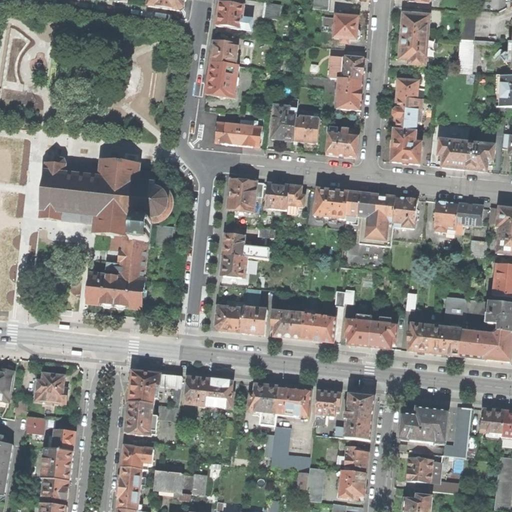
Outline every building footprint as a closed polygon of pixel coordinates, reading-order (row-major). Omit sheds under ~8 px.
[(184,7),(185,0),(148,0),(148,6),(179,11),(184,7)] [(313,0),(313,10),(323,11),(329,11),(329,0),(313,0)] [(242,30),(243,20),(245,7),(220,3),(219,14),(217,26),(226,28),(226,29),(232,29),(233,29),(242,30)] [(280,5),(266,3),(264,17),(278,19),(280,5)] [(462,12),(460,40),(473,41),(475,12),(462,12)] [(403,38),(428,40),(429,30),(430,17),(415,16),(414,17),(404,16),(403,27),(403,38)] [(358,18),(336,17),(336,19),(335,33),(334,39),(341,39),(341,44),(348,44),(349,40),(357,41),(360,39),(360,33),(357,30),(358,24),(358,18)] [(322,32),(335,33),(336,19),(325,18),(323,20),(322,32)] [(253,21),(243,20),(242,30),(252,32),(253,21)] [(427,50),(428,40),(403,38),(402,49),(401,60),(410,61),(410,65),(426,66),(427,50)] [(460,40),(458,74),(469,75),(471,75),(473,41),(460,40)] [(213,51),(211,64),(237,67),(239,54),(238,54),(239,46),(214,43),(213,51)] [(365,60),(345,58),(344,60),(343,80),(364,81),(364,71),(365,60)] [(338,79),(343,80),(344,60),(332,59),(330,79),(338,79)] [(237,67),(211,64),(210,77),(207,95),(218,97),(218,98),(226,99),(226,98),(235,99),(240,68),(237,67)] [(511,76),(502,76),(500,108),(506,108),(511,108),(511,76)] [(336,109),(361,111),(362,97),(364,81),(343,80),(338,79),(336,109)] [(419,83),(399,81),(398,90),(398,99),(418,101),(419,83)] [(418,101),(398,99),(397,105),(397,109),(394,112),(394,116),(396,119),(396,121),(405,122),(412,123),(412,122),(418,123),(421,123),(423,101),(418,101)] [(298,117),(297,117),(298,108),(290,107),(290,109),(275,107),(274,122),(273,122),(273,129),(272,140),(283,141),(295,143),(297,120),(298,117)] [(297,120),(295,143),(306,144),(318,145),(320,120),(301,118),(300,120),(297,120)] [(405,122),(396,121),(395,130),(417,132),(418,123),(412,122),(412,123),(405,122)] [(240,126),(218,124),(217,133),(216,144),(238,146),(240,126)] [(254,128),(240,126),(238,146),(249,147),(260,148),(262,129),(254,128)] [(338,134),(329,133),(327,156),(357,159),(358,147),(359,137),(349,136),(350,131),(343,130),(343,134),(338,134)] [(417,132),(395,130),(394,140),(392,142),(391,149),(393,151),(392,162),(406,164),(420,166),(422,145),(416,144),(417,132)] [(510,151),(511,139),(511,136),(504,135),(502,150),(510,151)] [(468,145),(441,142),(439,157),(440,157),(439,162),(443,163),(443,168),(453,169),(465,171),(468,145)] [(495,148),(468,145),(465,171),(475,172),(488,173),(488,167),(493,168),(495,148)] [(56,165),(48,164),(47,171),(47,178),(45,191),(44,206),(43,212),(42,220),(63,222),(64,222),(97,225),(95,236),(98,236),(98,234),(115,236),(124,237),(124,240),(133,241),(151,242),(152,242),(154,223),(158,222),(162,221),(166,219),(170,217),(172,213),(175,209),(176,204),(176,200),(174,195),(172,190),(168,186),(162,183),(158,182),(159,172),(140,170),(140,164),(140,162),(137,161),(137,164),(124,162),(125,160),(122,160),(122,162),(106,161),(106,159),(103,158),(102,170),(69,166),(66,160),(59,159),(56,165)] [(173,179),(176,174),(171,170),(166,167),(163,172),(173,179)] [(256,197),(257,184),(231,181),(230,194),(228,211),(238,212),(238,213),(246,213),(254,214),(256,197)] [(264,184),(257,184),(256,197),(262,198),(264,184)] [(278,186),(269,185),(266,210),(287,212),(288,206),(290,187),(278,186)] [(290,187),(288,206),(299,207),(304,208),(306,193),(302,193),(302,188),(295,188),(290,187)] [(318,190),(315,218),(346,221),(347,217),(349,193),(333,192),(318,190)] [(347,217),(358,218),(359,206),(370,207),(371,196),(349,193),(347,217)] [(374,196),(371,196),(370,207),(368,219),(363,218),(360,245),(376,247),(378,227),(380,228),(384,197),(374,196)] [(396,199),(384,197),(380,228),(393,229),(393,228),(396,199)] [(407,200),(396,199),(393,228),(414,230),(414,226),(415,226),(418,201),(407,200)] [(455,234),(458,205),(448,204),(438,203),(435,232),(455,234)] [(458,205),(455,234),(462,235),(462,226),(481,228),(483,208),(470,207),(458,205)] [(299,213),(299,207),(288,206),(287,212),(287,215),(297,215),(299,213)] [(368,219),(370,207),(359,206),(358,218),(363,218),(368,219)] [(499,224),(501,210),(491,209),(490,223),(499,224)] [(511,211),(501,210),(499,224),(498,228),(501,228),(498,255),(511,256),(511,211)] [(175,226),(161,224),(159,245),(173,246),(175,226)] [(391,248),(393,229),(380,228),(378,227),(376,247),(391,248)] [(260,229),(259,238),(270,239),(275,240),(276,231),(271,230),(260,229)] [(123,252),(124,240),(124,237),(115,236),(114,251),(123,252)] [(248,259),(249,259),(250,249),(245,248),(246,238),(226,236),(225,246),(224,256),(248,259)] [(122,262),(120,277),(121,277),(147,280),(151,242),(133,241),(124,240),(123,252),(122,262)] [(470,256),(486,258),(488,243),(472,241),(470,256)] [(251,248),(250,249),(249,259),(269,261),(270,250),(268,250),(251,248)] [(223,266),(221,277),(246,280),(248,259),(224,256),(223,266)] [(111,276),(120,277),(122,262),(113,261),(111,276)] [(506,298),(511,298),(511,268),(497,266),(494,296),(506,298)] [(119,307),(121,277),(120,277),(111,276),(94,274),(91,304),(118,307),(119,307)] [(147,280),(121,277),(119,307),(145,310),(148,280),(147,280)] [(471,279),(469,301),(480,302),(483,280),(471,279)] [(245,304),(244,309),(258,311),(260,291),(258,291),(246,290),(245,304)] [(346,294),(345,305),(353,306),(355,293),(346,292),(346,294)] [(337,293),(336,307),(344,308),(345,305),(346,294),(342,294),(337,293)] [(408,295),(406,311),(414,312),(416,296),(408,295)] [(444,331),(464,333),(467,314),(469,301),(448,299),(444,323),(444,331)] [(490,315),(491,303),(483,302),(480,302),(469,301),(467,314),(483,316),(490,315)] [(227,309),(244,311),(244,309),(245,304),(228,302),(227,309)] [(511,305),(505,305),(491,303),(490,315),(489,325),(499,326),(499,333),(511,334),(511,305)] [(241,334),(244,311),(227,309),(218,308),(217,320),(215,331),(241,334)] [(268,312),(258,311),(244,309),(244,311),(241,334),(252,335),(265,337),(268,312)] [(306,311),(305,316),(303,341),(318,342),(334,344),(336,319),(334,319),(315,317),(315,312),(306,311)] [(305,316),(273,313),(271,333),(275,333),(275,338),(288,339),(303,341),(305,316)] [(357,322),(348,321),(346,340),(349,341),(349,346),(359,347),(370,348),(373,324),(357,322)] [(435,322),(434,329),(444,331),(444,323),(435,322)] [(379,325),(373,324),(370,348),(380,349),(391,351),(392,344),(395,345),(397,327),(391,326),(379,325)] [(434,329),(412,326),(411,336),(409,336),(408,343),(410,343),(410,352),(420,354),(431,355),(434,329)] [(444,331),(434,329),(431,355),(447,357),(461,358),(464,333),(444,331)] [(486,335),(464,333),(461,358),(485,361),(511,363),(511,356),(511,334),(499,333),(491,339),(486,339),(486,335)] [(0,401),(9,403),(14,373),(0,370),(0,401)] [(159,394),(161,376),(133,373),(130,400),(130,403),(155,406),(156,400),(158,400),(159,394)] [(37,392),(36,401),(56,403),(67,404),(68,396),(68,390),(64,390),(65,378),(38,375),(37,375),(36,376),(35,377),(34,391),(37,392)] [(175,389),(182,390),(183,378),(161,376),(159,394),(164,395),(165,388),(175,389)] [(210,381),(188,379),(187,392),(186,405),(207,407),(210,381)] [(221,382),(210,381),(207,407),(232,410),(233,397),(234,395),(232,395),(233,383),(221,382)] [(261,414),(277,415),(280,389),(256,386),(255,391),(254,391),(251,391),(249,412),(261,414)] [(180,409),(182,390),(175,389),(173,408),(180,409)] [(304,391),(280,389),(277,415),(310,419),(312,395),(311,393),(310,392),(304,391)] [(340,413),(341,395),(318,393),(316,415),(328,416),(332,417),(335,417),(336,412),(340,413)] [(375,399),(350,396),(348,415),(346,415),(345,418),(345,421),(347,421),(346,430),(345,440),(371,443),(375,399)] [(17,401),(15,416),(26,417),(28,402),(17,401)] [(152,437),(155,406),(130,403),(126,434),(136,435),(136,436),(139,436),(144,437),(144,436),(152,437)] [(178,422),(180,409),(173,408),(159,407),(158,420),(178,422)] [(467,459),(472,409),(463,408),(458,415),(461,418),(457,423),(461,425),(457,431),(460,434),(456,439),(459,442),(455,447),(445,447),(444,457),(464,459),(467,459)] [(404,416),(401,440),(421,442),(446,445),(449,413),(431,411),(418,409),(417,417),(404,416)] [(503,439),(506,413),(494,412),(484,411),(481,433),(490,434),(489,439),(503,441),(503,439)] [(511,413),(506,413),(503,439),(511,439),(511,413)] [(276,427),(277,415),(261,414),(260,426),(276,427)] [(327,427),(328,416),(316,415),(315,425),(327,427)] [(44,420),(28,418),(27,434),(44,436),(46,420),(44,420)] [(226,438),(235,439),(235,436),(237,424),(227,423),(226,438)] [(272,458),(271,471),(274,471),(300,474),(310,475),(310,469),(311,459),(288,457),(291,429),(276,427),(275,436),(272,458)] [(345,440),(346,430),(336,429),(335,439),(340,439),(345,440)] [(56,431),(54,451),(74,454),(76,433),(66,432),(56,431)] [(0,501),(4,499),(6,499),(14,447),(12,446),(7,438),(0,436),(0,501)] [(264,458),(272,458),(275,436),(266,436),(265,452),(264,458)] [(138,449),(125,447),(123,468),(143,471),(149,471),(149,464),(152,465),(154,450),(138,449)] [(345,473),(367,475),(369,454),(359,453),(359,451),(359,449),(348,448),(347,457),(343,457),(342,465),(346,465),(345,473)] [(45,481),(71,483),(71,482),(74,454),(54,451),(45,451),(42,480),(45,481)] [(496,499),(494,511),(508,511),(511,481),(511,459),(501,458),(500,463),(496,499)] [(433,463),(433,462),(419,460),(410,459),(407,481),(431,484),(431,483),(433,463)] [(442,464),(433,463),(431,483),(440,484),(442,464)] [(120,490),(141,492),(143,477),(142,477),(143,471),(123,468),(120,490)] [(308,491),(307,502),(321,503),(325,471),(310,469),(310,475),(308,491)] [(183,491),(185,475),(181,475),(156,472),(154,492),(161,493),(161,489),(183,491)] [(365,498),(367,475),(345,473),(343,473),(340,499),(358,501),(359,498),(359,497),(365,498)] [(310,475),(300,474),(299,490),(308,491),(310,475)] [(206,477),(194,476),(192,496),(204,497),(206,477)] [(42,505),(68,508),(68,507),(71,483),(45,481),(42,505)] [(431,484),(430,492),(458,495),(459,486),(440,484),(431,483),(431,484)] [(140,506),(141,492),(120,490),(119,500),(118,510),(132,511),(138,511),(139,506),(140,506)] [(405,510),(404,511),(431,511),(433,498),(412,496),(412,499),(412,501),(406,500),(406,502),(405,502),(403,503),(402,508),(404,510),(405,510)] [(278,511),(279,503),(270,502),(270,508),(269,511),(278,511)] [(241,511),(242,504),(232,503),(231,511),(241,511)]
